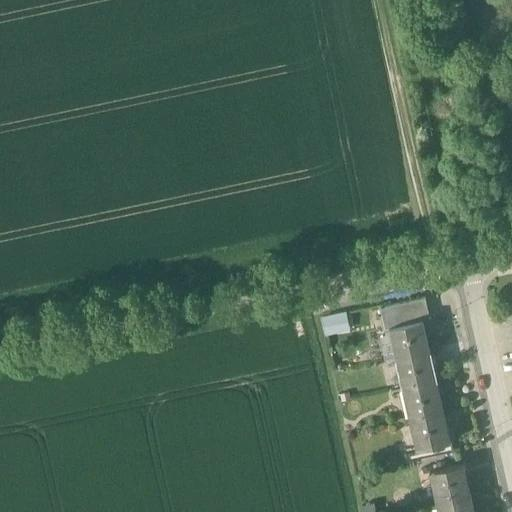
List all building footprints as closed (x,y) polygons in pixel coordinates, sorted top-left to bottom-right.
[(386,308),(391,327),(430,318),(426,299),(386,308)] [(322,333),(346,330),(344,311),(319,315),(322,333)] [(424,319),(391,327),(397,357),(431,350),(424,319)] [(431,350),(397,357),(404,388),(438,380),(431,350)] [(438,380),(404,388),(411,418),(445,410),(438,380)] [(445,410),(411,418),(418,449),(452,442),(445,410)] [(464,463),(430,470),(437,501),(471,493),(464,463)] [(475,511),(471,493),(437,501),(439,511),(475,511)]
